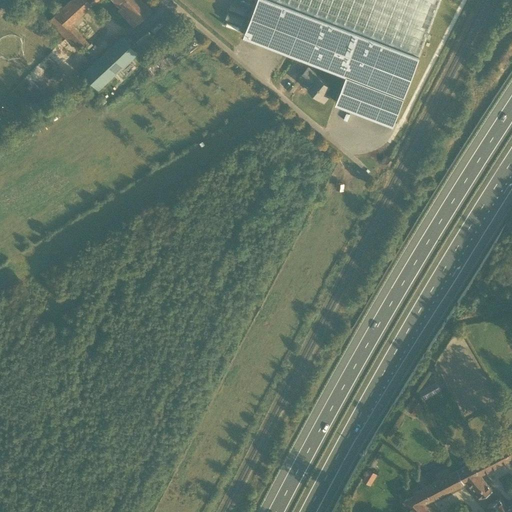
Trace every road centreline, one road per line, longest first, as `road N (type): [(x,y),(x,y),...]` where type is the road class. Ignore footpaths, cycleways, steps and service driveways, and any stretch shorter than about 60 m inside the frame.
road 1 (motorway): [(511,111),(398,288),(277,511)]
road 2 (motorway): [(309,511),(419,309),(511,162)]
road 3 (unclassified): [(375,178),(169,0)]
road 4 (unknown): [(400,464),(511,406)]
